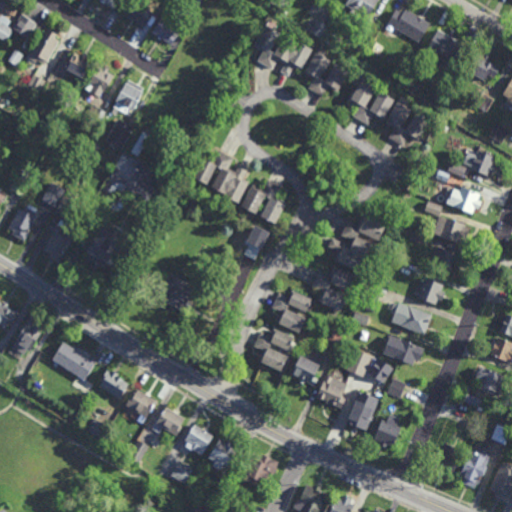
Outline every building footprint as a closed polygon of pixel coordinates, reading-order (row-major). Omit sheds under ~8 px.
[(145,26),(126,15),(134,0),(154,12),(145,26)] [(201,0),(197,9),(189,5),(191,0),(201,0)] [(255,27),(220,8),(224,0),(255,0),(266,6),(255,27)] [(290,0),(285,10),(270,1),(270,0),(290,0)] [(379,0),(371,15),(357,7),(356,9),(347,4),(349,0),(379,0)] [(430,23),(419,42),(396,28),(397,26),(389,22),(397,9),(402,12),(405,8),(430,23)] [(33,40),(14,27),(23,13),(37,23),(42,26),(33,40)] [(317,19),(317,18),(330,25),(323,37),(305,26),(311,16),(317,19)] [(178,27),(179,26),(181,27),(181,29),(182,29),(172,44),(153,32),(162,17),(178,27)] [(7,41),(0,36),(0,22),(1,21),(15,29),(7,41)] [(277,52),(287,34),(300,41),(301,39),(307,43),(315,48),(304,67),(304,66),(302,69),(295,66),(290,75),(282,71),(287,63),(279,58),(273,68),(259,60),(264,50),(256,45),(269,22),(275,26),(275,27),(283,31),(272,49),(277,52)] [(58,33),(55,37),(60,40),(48,60),(45,59),(43,62),(38,59),(36,61),(27,56),(42,30),(47,33),(49,28),(58,33)] [(333,41),(325,36),(329,29),(337,33),(333,41)] [(467,47),(455,67),(426,50),(438,29),(467,47)] [(27,49),(23,46),(27,37),(32,40),(27,49)] [(18,65),(9,60),(16,49),(25,54),(18,65)] [(325,55),(325,53),(329,56),(333,59),(323,77),(327,79),(337,62),(344,66),(344,65),(350,68),(349,69),(352,71),(342,89),(341,88),(339,92),(330,86),(324,96),(309,87),(315,77),(306,72),(318,51),(325,55)] [(86,55),(90,57),(89,60),(93,62),(84,78),(63,66),(69,55),(72,57),(74,52),(81,56),(83,54),(85,52),(87,53),(86,55)] [(488,59),(501,66),(495,77),(488,73),(484,79),(470,71),(473,65),(471,64),(476,53),(483,57),(485,53),(490,55),(488,59)] [(103,68),(104,66),(110,69),(108,71),(114,74),(104,91),(100,97),(85,88),(99,65),(103,68)] [(40,93),(28,87),(35,74),(46,80),(40,93)] [(511,109),(510,108),(511,106),(505,103),(508,97),(503,94),(511,79),(511,109)] [(371,84),(371,82),(374,84),(373,85),(378,88),(369,106),(372,107),(381,90),(389,94),(388,96),(394,99),(385,116),(384,116),(383,119),(375,114),(370,124),(355,116),(360,106),(351,101),(352,97),(354,98),(364,80),(371,84)] [(135,86),(136,85),(141,88),(141,90),(144,91),(142,96),(143,96),(135,110),(117,100),(126,82),(135,86)] [(494,99),(486,113),(475,106),(483,93),(494,99)] [(411,110),(401,127),(406,130),(416,113),(422,116),(422,115),(425,117),(425,118),(430,121),(418,141),(409,136),(403,145),(389,137),(394,128),(385,123),(397,101),(411,110)] [(100,123),(87,115),(93,104),(106,111),(100,123)] [(123,148),(108,139),(119,119),(134,127),(123,148)] [(501,143),(489,135),(496,123),(509,131),(501,143)] [(150,137),(144,132),(132,149),(139,154),(150,137)] [(229,168),(237,172),(242,164),(249,168),(244,178),(251,182),(250,184),(240,203),(225,195),(226,194),(214,187),(224,169),(218,166),(209,184),(204,181),(204,182),(199,180),(200,179),(195,176),(205,157),(205,158),(206,155),(215,160),(220,150),(235,158),(229,168)] [(493,172),(490,171),(488,175),(470,168),(478,150),(495,157),(492,166),(495,167),(493,172)] [(458,175),(446,171),(452,155),(464,160),(458,175)] [(136,199),(123,192),(140,161),(154,168),(150,176),(148,175),(148,176),(152,179),(149,184),(156,188),(149,201),(138,195),(136,199)] [(447,182),(429,175),(432,167),(450,174),(447,182)] [(23,197),(11,190),(22,170),(34,176),(23,197)] [(278,196),(288,201),(287,204),(288,205),(278,224),(273,221),(272,222),(267,219),(268,218),(262,216),(272,198),(267,196),(258,213),(253,211),(252,212),(248,209),(248,208),(243,205),(254,184),(263,189),(269,179),(283,186),(278,196)] [(57,207),(44,200),(53,182),(66,189),(57,207)] [(481,194),(478,200),(482,201),(479,210),(475,208),(473,214),(446,204),(450,195),(451,196),(454,189),(459,191),(461,186),(481,194)] [(0,214),(0,188),(8,193),(0,206),(0,208),(3,210),(0,214)] [(70,214),(59,207),(66,196),(77,202),(70,214)] [(466,224),(465,227),(470,229),(465,243),(460,241),(459,243),(439,236),(439,235),(433,233),(439,216),(424,211),(428,201),(443,206),(440,216),(466,224)] [(41,215),(26,241),(14,234),(16,231),(10,228),(21,208),(24,210),(26,205),(29,206),(31,204),(40,209),(38,213),(41,215)] [(386,226),(379,239),(362,231),(359,236),(376,244),(369,259),(366,257),(360,271),(335,259),(339,250),(329,246),(333,237),(347,244),(346,246),(349,247),(353,240),(342,235),(349,219),(360,224),(364,215),(375,220),(374,221),(386,226)] [(81,228),(61,264),(50,258),(53,254),(45,250),(48,243),(46,242),(47,240),(49,241),(54,232),(53,231),(56,225),(59,226),(59,225),(66,229),(70,222),(81,228)] [(113,265),(111,264),(109,269),(90,259),(92,254),(89,253),(105,222),(125,233),(122,238),(126,240),(113,265)] [(265,249),(248,241),(255,225),(272,232),(265,249)] [(421,244),(409,238),(412,230),(425,236),(421,244)] [(448,274),(432,268),(440,247),(456,254),(448,274)] [(389,256),(387,261),(379,258),(382,252),(389,256)] [(359,277),(353,291),(333,283),(331,289),(350,297),(343,312),(318,301),(323,290),(313,286),(320,271),(331,276),(335,266),(359,277)] [(195,286),(200,275),(220,285),(213,298),(195,289),(189,302),(193,304),(189,312),(185,309),(184,311),(177,308),(175,311),(170,308),(172,305),(169,303),(170,302),(154,294),(159,284),(166,288),(173,274),(195,286)] [(421,299),(429,279),(448,287),(445,295),(440,306),(421,299)] [(376,305),(360,299),(367,283),(382,289),(376,305)] [(314,300),(308,312),(292,305),(289,310),(309,319),(302,334),(278,323),(283,313),(273,308),(280,293),(289,298),(293,290),(314,300)] [(0,301),(4,304),(5,302),(11,305),(10,307),(21,314),(15,323),(11,320),(6,328),(0,324),(0,301)] [(408,307),(409,306),(433,315),(424,336),(400,326),(405,315),(399,312),(402,304),(408,307)] [(366,325),(353,321),(356,312),(369,316),(366,325)] [(511,337),(500,332),(507,314),(511,316),(511,337)] [(33,353),(29,350),(26,356),(22,353),(18,358),(11,353),(16,346),(14,345),(33,317),(41,323),(38,326),(45,330),(42,337),(43,338),(33,353)] [(296,338),(290,351),(273,344),(271,348),(291,357),(284,373),(264,363),(260,361),(264,351),(255,346),(261,332),(271,336),(274,328),(296,338)] [(338,348),(324,342),(330,328),(344,334),(338,348)] [(420,362),(415,360),(413,366),(392,358),(395,352),(392,351),(397,338),(424,349),(420,362)] [(511,342),(511,364),(491,356),(493,351),(489,349),(493,340),(497,341),(498,338),(511,342)] [(74,348),(76,345),(91,355),(90,358),(98,363),(87,382),(86,381),(85,383),(79,379),(80,376),(60,364),(58,367),(54,365),(56,362),(53,360),(64,341),(74,348)] [(362,375),(350,369),(359,350),(370,355),(362,375)] [(316,387),(306,382),(305,384),(299,382),(300,379),(293,375),(302,357),(322,366),(317,378),(320,379),(316,387)] [(384,383),(393,367),(377,358),(368,375),(384,383)] [(499,398),(477,389),(480,381),(475,379),(480,367),(506,377),(499,398)] [(113,373),(114,371),(121,375),(120,377),(126,381),(132,385),(123,400),(102,387),(105,382),(102,380),(108,370),(113,373)] [(343,409),(318,398),(328,376),(334,379),(332,382),(348,389),(344,397),(348,398),(343,409)] [(400,398),(387,393),(393,378),(406,384),(400,398)] [(160,402),(157,407),(159,408),(157,411),(156,410),(149,420),(148,419),(146,423),(145,423),(144,425),(136,420),(137,419),(132,416),(133,415),(124,409),(127,404),(132,396),(135,398),(139,390),(160,402)] [(366,431),(380,400),(360,391),(346,422),(366,431)] [(174,411),(175,407),(182,411),(180,416),(186,419),(182,427),(185,428),(180,437),(167,430),(164,435),(155,430),(158,424),(155,423),(159,416),(161,418),(164,410),(165,411),(167,407),(174,411)] [(102,441),(87,431),(95,418),(110,428),(102,441)] [(392,421),(391,424),(400,428),(393,445),(387,442),(386,445),(379,443),(381,440),(374,437),(381,420),(387,423),(389,420),(392,421)] [(476,433),(465,428),(469,420),(480,425),(476,433)] [(203,429),(205,426),(210,429),(208,432),(215,436),(203,456),(193,451),(191,454),(187,451),(189,448),(187,447),(188,445),(187,444),(188,441),(185,439),(191,431),(190,430),(192,426),(193,427),(195,424),(203,429)] [(506,443),(492,437),(497,424),(511,430),(506,443)] [(140,466),(128,459),(138,440),(150,447),(140,466)] [(226,443),(227,441),(234,446),(233,448),(239,451),(229,468),(225,466),(219,477),(211,472),(214,466),(213,466),(215,463),(208,459),(219,440),(226,443)] [(453,472),(447,469),(445,473),(434,468),(445,441),(458,447),(457,450),(462,452),(453,472)] [(487,451),(491,452),(478,482),(477,481),(475,486),(460,479),(462,475),(460,474),(471,449),(472,450),(476,442),(489,447),(487,451)] [(262,457),(263,455),(278,462),(273,473),(270,471),(266,480),(264,479),(261,487),(244,479),(255,454),(262,457)] [(511,462),(511,492),(508,501),(494,494),(495,490),(490,487),(501,463),(507,466),(509,461),(511,462)] [(190,479),(188,478),(185,483),(173,476),(181,462),(194,470),(190,479)] [(313,485),(314,483),(320,486),(319,488),(328,492),(319,511),(306,511),(302,510),(301,511),(297,510),(298,508),(292,506),(296,497),(299,498),(305,482),(313,485)] [(183,491),(177,488),(180,483),(186,486),(183,491)] [(350,502),(355,503),(351,511),(323,511),(327,502),(332,504),(336,496),(341,498),(342,494),(352,497),(350,502)] [(249,511),(242,511),(237,509),(242,498),(253,503),(249,511)] [(206,511),(208,507),(193,502),(189,511),(206,511)]
